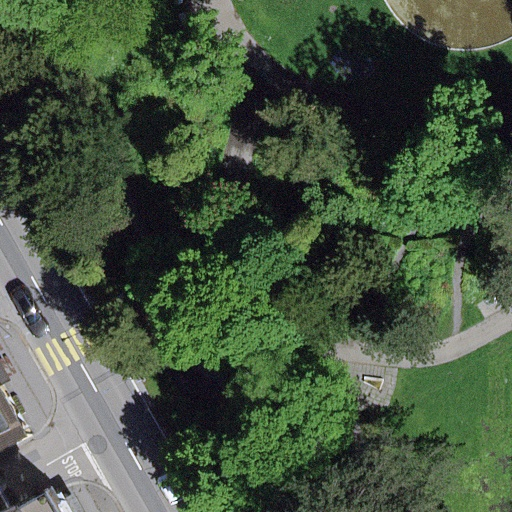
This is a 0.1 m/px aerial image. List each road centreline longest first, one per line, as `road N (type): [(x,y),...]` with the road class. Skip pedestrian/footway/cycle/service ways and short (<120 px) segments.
road 1 (primary): [(0,218),(117,427)]
road 2 (residential): [(0,481),(117,427)]
